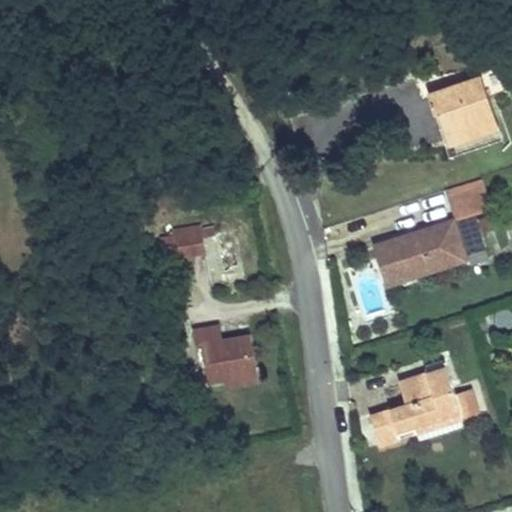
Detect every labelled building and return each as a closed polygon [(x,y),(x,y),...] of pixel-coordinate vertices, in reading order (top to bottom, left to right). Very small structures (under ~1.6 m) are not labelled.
[(475,82),(423,100),(441,154),(493,137),(475,82)] [(460,189),(470,220),(486,215),(505,208),(495,178),(460,189)] [(470,220),(393,246),(406,285),(483,258),(480,249),(496,243),(486,215),(470,220)] [(171,234),(176,258),(203,252),(199,236),(209,234),(208,229),(207,224),(196,227),(195,222),(169,228),(171,234)] [(161,261),(176,258),(171,234),(156,238),(161,261)] [(216,324),(190,329),(193,342),(200,341),(208,384),(255,375),(247,330),(219,336),(216,324)] [(424,392),(389,403),(400,434),(432,423),(430,416),(479,399),(465,356),(417,372),(424,392)]
